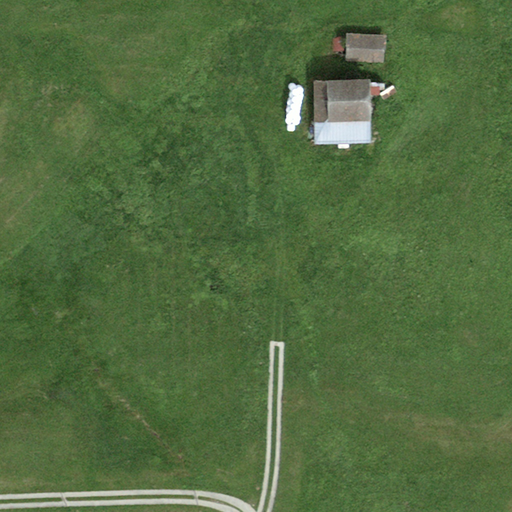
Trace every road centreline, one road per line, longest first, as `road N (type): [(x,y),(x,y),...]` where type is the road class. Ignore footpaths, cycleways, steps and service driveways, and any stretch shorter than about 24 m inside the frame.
road 1 (track): [(238,511),(176,500),(0,503)]
road 2 (track): [(263,511),(275,478),(279,349)]
